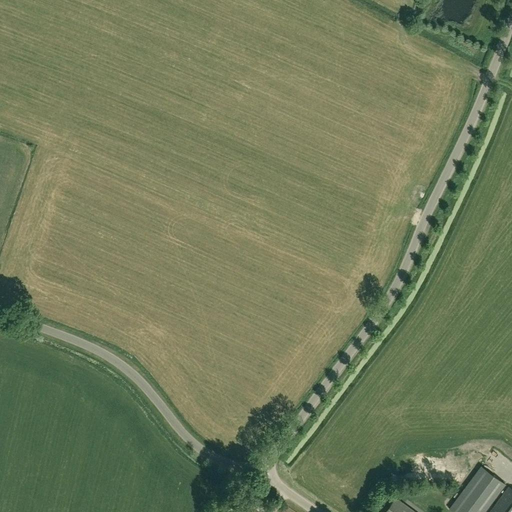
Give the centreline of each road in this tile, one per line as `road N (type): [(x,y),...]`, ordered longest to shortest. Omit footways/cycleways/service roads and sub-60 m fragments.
road 1 (unclassified): [(263,464),(388,300),(511,22)]
road 2 (unclassified): [(263,464),(215,460),(115,360),(0,312)]
